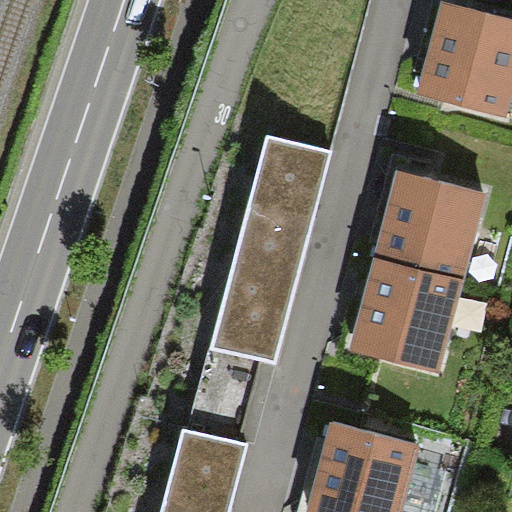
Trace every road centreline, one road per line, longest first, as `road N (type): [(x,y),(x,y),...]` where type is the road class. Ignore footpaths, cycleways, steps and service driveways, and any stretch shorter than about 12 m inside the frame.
road 1 (residential): [(80,511),(256,0)]
road 2 (primary): [(0,367),(125,0)]
